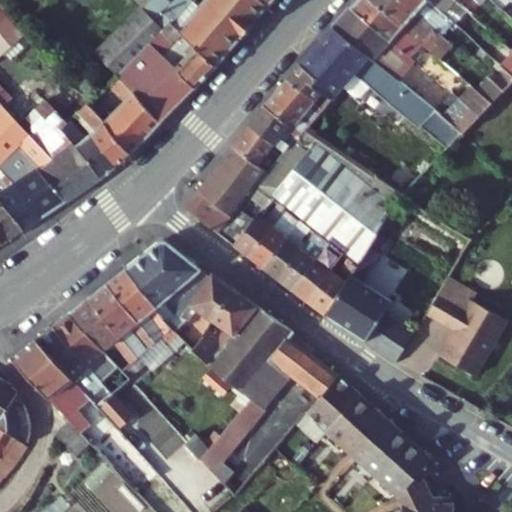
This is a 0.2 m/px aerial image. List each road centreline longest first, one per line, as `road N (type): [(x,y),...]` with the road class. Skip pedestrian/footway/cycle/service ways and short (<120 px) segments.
road 1 (residential): [(511,455),(365,362),(142,193)]
road 2 (tertiary): [(142,193),(314,0)]
road 3 (tertiary): [(0,304),(142,193)]
